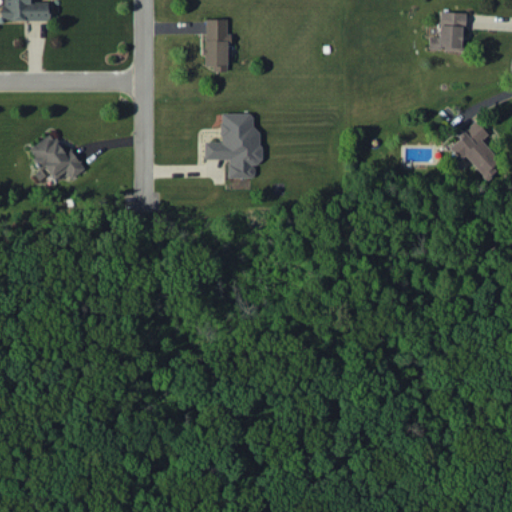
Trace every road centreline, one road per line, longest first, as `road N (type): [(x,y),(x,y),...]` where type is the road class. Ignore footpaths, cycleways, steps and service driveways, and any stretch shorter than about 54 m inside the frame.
road 1 (residential): [(142,0),(142,153)]
road 2 (residential): [(142,80),(0,81)]
